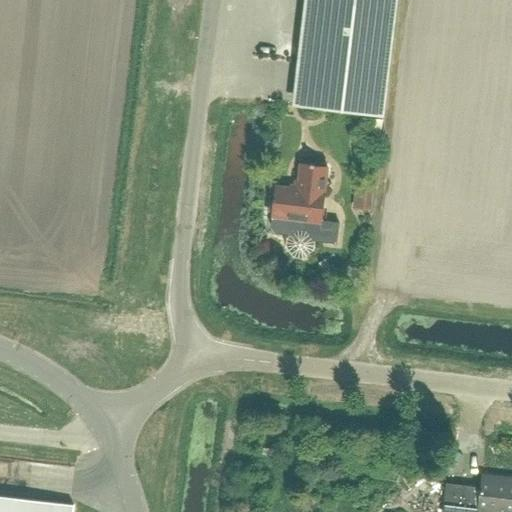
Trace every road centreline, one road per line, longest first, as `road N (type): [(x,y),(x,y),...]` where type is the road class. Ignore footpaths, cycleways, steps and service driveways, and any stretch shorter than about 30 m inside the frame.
road 1 (unclassified): [(193,363),(178,289),(213,0)]
road 2 (unclassified): [(511,390),(254,359),(193,363)]
road 3 (unclassified): [(112,434),(67,385),(0,348)]
